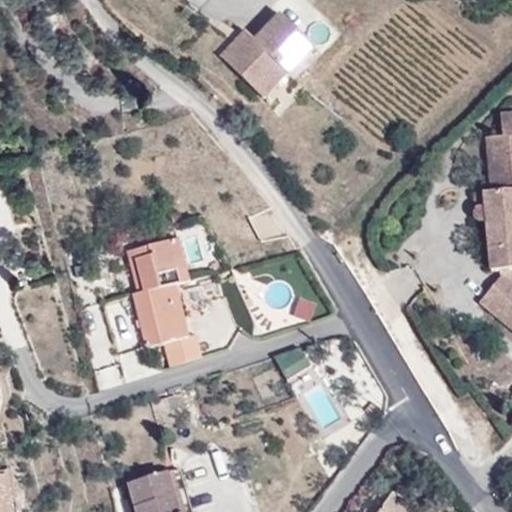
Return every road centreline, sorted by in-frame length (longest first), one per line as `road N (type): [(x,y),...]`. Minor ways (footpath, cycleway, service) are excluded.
road 1 (residential): [(90,0),(239,143),(414,418)]
road 2 (residential): [(331,511),(414,418)]
